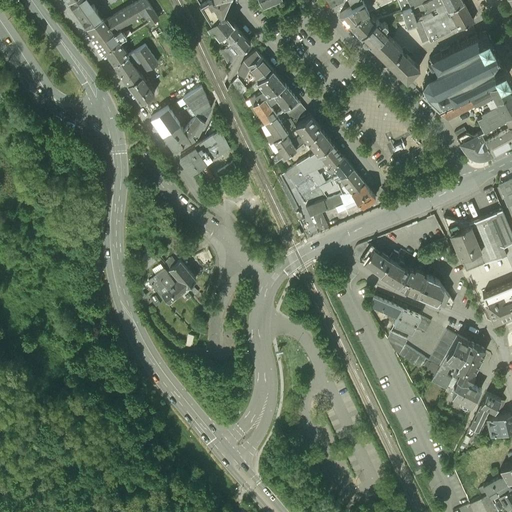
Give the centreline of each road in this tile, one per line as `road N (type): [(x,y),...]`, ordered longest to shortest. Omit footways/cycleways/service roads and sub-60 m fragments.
road 1 (residential): [(260,39),(389,193),(455,164)]
road 2 (residential): [(455,164),(439,128),(316,0)]
road 3 (primary): [(125,320),(113,287),(107,116)]
road 4 (residential): [(168,160),(54,0)]
road 5 (residential): [(334,241),(358,271),(498,331)]
road 6 (primary): [(125,320),(145,359),(220,448)]
road 7 (residential): [(168,160),(198,137),(244,53),(260,39)]
road 8 (secondary): [(0,28),(56,112),(107,116)]
road 9 (tertiary): [(468,181),(334,241)]
road 10 (primary): [(29,0),(107,116)]
